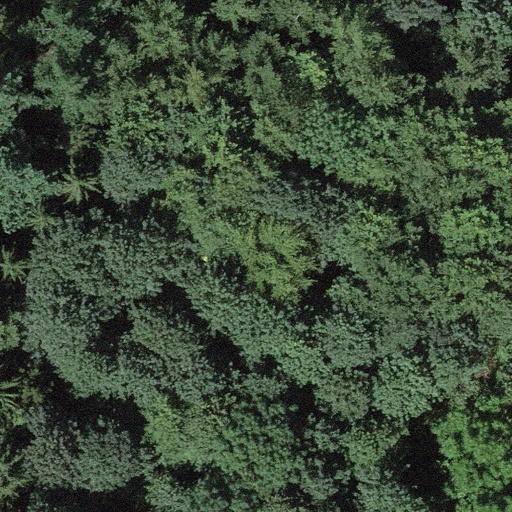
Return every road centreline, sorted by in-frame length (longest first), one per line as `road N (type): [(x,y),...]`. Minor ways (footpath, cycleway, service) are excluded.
road 1 (track): [(249,456),(0,261)]
road 2 (track): [(313,0),(511,106)]
